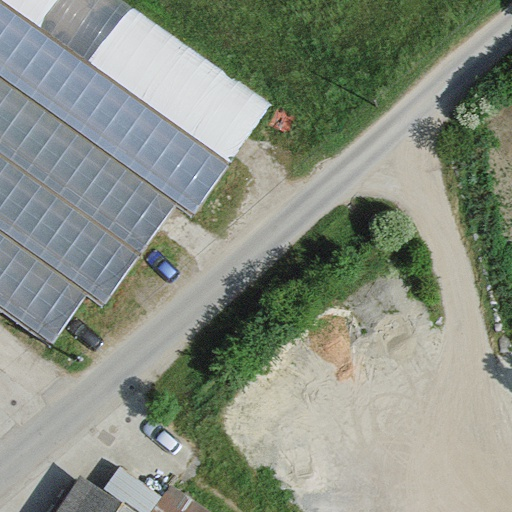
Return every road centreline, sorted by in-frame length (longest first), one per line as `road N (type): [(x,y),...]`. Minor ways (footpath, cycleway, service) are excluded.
road 1 (unclassified): [(511,40),(0,482)]
road 2 (track): [(511,421),(401,138)]
